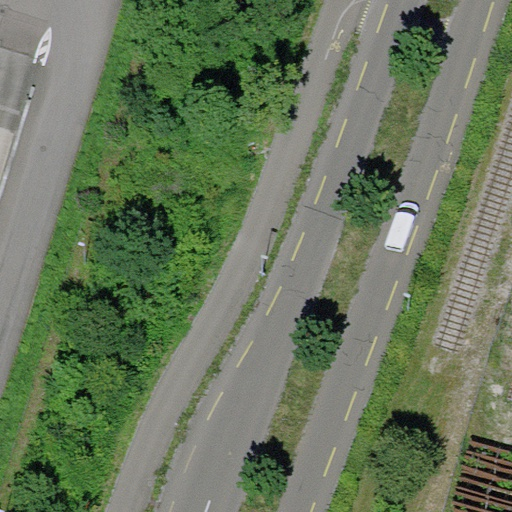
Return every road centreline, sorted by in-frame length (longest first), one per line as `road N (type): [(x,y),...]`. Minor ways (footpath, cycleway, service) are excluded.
road 1 (primary): [(402,0),(308,256),(194,511)]
road 2 (primary): [(297,511),(382,281),(471,0)]
